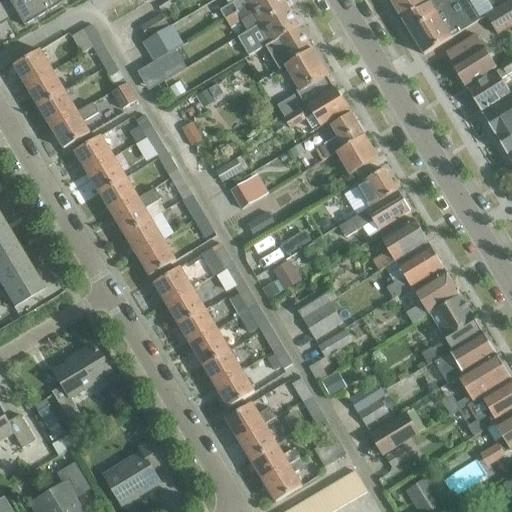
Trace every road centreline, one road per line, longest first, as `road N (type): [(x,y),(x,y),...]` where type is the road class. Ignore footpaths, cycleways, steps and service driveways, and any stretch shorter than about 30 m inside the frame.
road 1 (tertiary): [(511,282),(340,0)]
road 2 (residential): [(224,511),(226,486),(110,296)]
road 3 (residential): [(110,296),(0,117)]
road 4 (residential): [(0,358),(110,296)]
